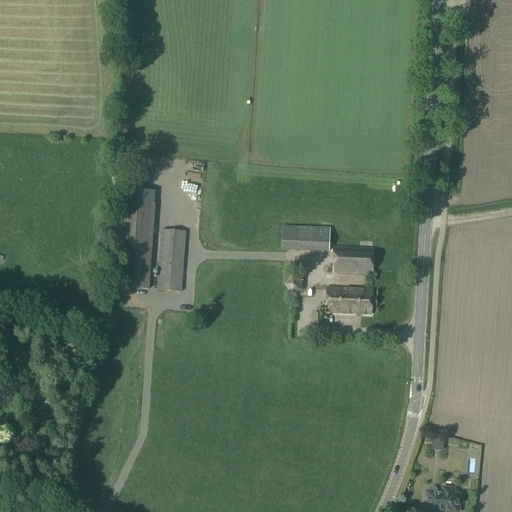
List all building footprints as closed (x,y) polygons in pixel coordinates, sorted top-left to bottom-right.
[(122,203),(116,287),(149,290),(155,205),(122,203)] [(281,227),(280,251),(326,253),(327,229),(281,227)] [(161,230),(157,290),(181,292),(185,232),(161,230)] [(334,249),(333,273),(371,274),(372,251),(334,249)] [(326,289),(325,314),(370,315),(371,290),(326,289)] [(313,316),(313,326),(321,326),(321,316),(313,316)] [(12,347),(10,351),(13,364),(17,366),(25,364),(27,360),(23,347),(20,345),(12,347)] [(41,400),(41,408),(50,408),(50,400),(41,400)] [(429,492),(427,509),(437,510),(436,511),(452,511),(453,508),(458,509),(460,496),(455,495),(455,490),(444,489),(444,494),(439,493),(439,491),(438,489),(436,488),(434,488),(432,489),(431,490),(431,492),(429,492)]
